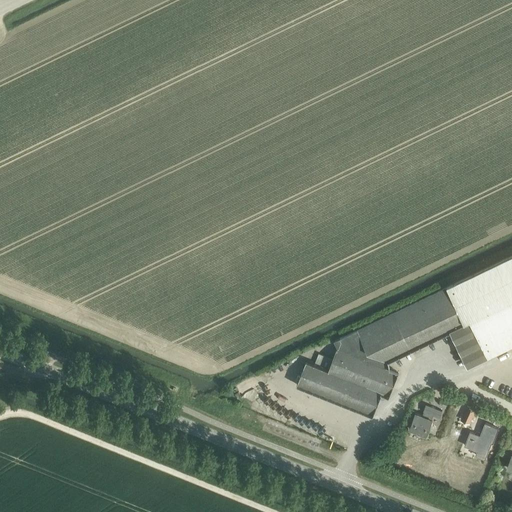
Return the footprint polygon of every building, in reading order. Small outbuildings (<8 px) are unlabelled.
[(306,360),(297,384),(372,414),(381,393),(388,396),(398,372),(386,367),(388,361),(388,359),(451,329),(468,365),(508,346),(511,343),(511,255),(334,340),(337,348),(333,358),(319,353),(314,364),(306,360)] [(424,412),(422,415),(432,419),(433,415),(439,417),(442,411),(436,408),(426,404),(423,411),(424,412)] [(468,405),(465,412),(474,416),(477,409),(468,405)] [(415,413),(409,429),(426,435),(432,419),(415,413)] [(492,442),(498,428),(485,423),(480,436),(470,432),(464,445),(477,450),(475,455),(484,458),(491,441),(492,442)]
